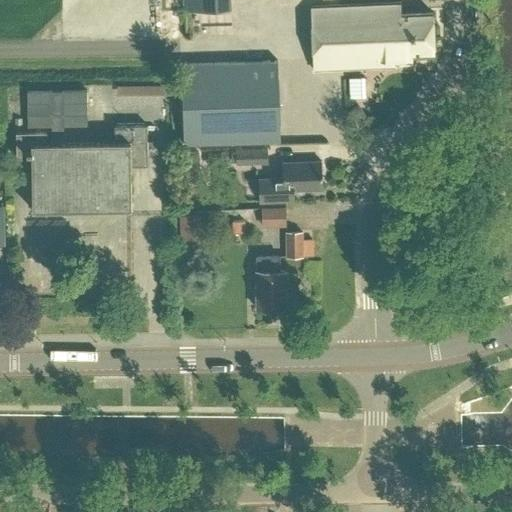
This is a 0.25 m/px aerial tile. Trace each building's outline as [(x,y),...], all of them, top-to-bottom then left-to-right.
[(230,0),(183,0),(184,11),(231,10),(230,0)] [(387,64),(411,63),(411,57),(432,56),(430,12),(400,13),(400,2),(310,6),(313,71),(387,68),(387,64)] [(280,142),(277,61),(179,64),(182,145),(280,142)] [(20,95),(20,158),(61,157),(61,210),(144,208),(142,93),(20,95)] [(236,164),(268,163),(267,150),(235,151),(236,164)] [(282,163),(283,176),(257,176),(258,202),(293,201),(293,190),(322,189),(320,161),(282,163)] [(285,206),(261,207),(261,226),(286,226),(285,206)] [(175,215),(176,237),(196,236),(195,214),(175,215)] [(286,256),(302,256),(302,232),(286,232),(286,256)] [(257,270),(256,270),(256,309),(287,308),(286,270),(279,270),(278,255),(257,255),(257,270)]
